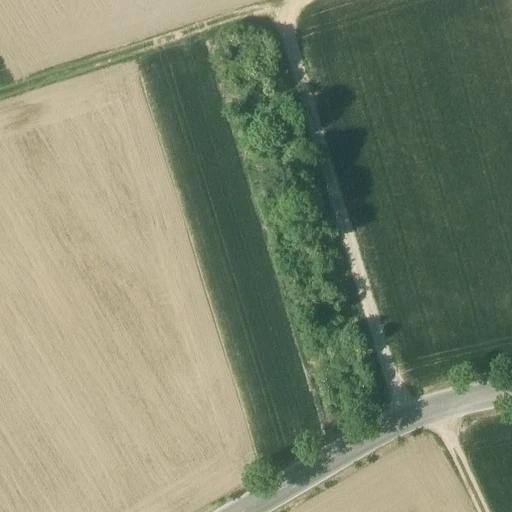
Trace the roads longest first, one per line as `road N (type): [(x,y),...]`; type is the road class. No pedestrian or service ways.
road 1 (track): [(401,425),(277,6)]
road 2 (track): [(277,6),(0,92)]
road 3 (unclassified): [(430,414),(253,511)]
